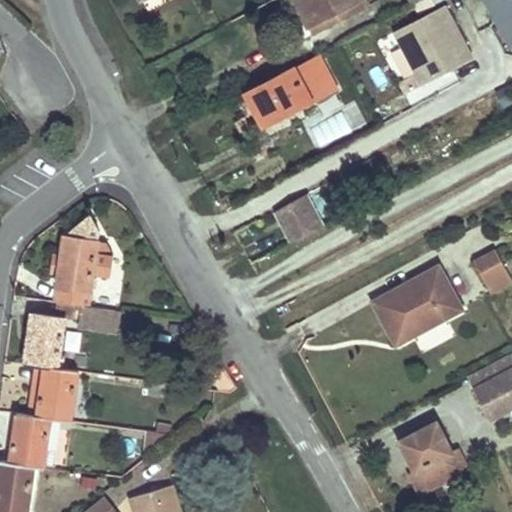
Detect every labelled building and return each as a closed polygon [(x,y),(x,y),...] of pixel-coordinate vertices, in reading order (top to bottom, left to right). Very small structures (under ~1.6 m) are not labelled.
[(295,0),(309,27),(358,0),(295,0)] [(313,34),(371,3),(369,0),(358,0),(309,27),(313,34)] [(511,0),(486,0),(511,47),(511,46),(511,0)] [(445,4),(395,30),(423,83),(473,57),(445,4)] [(334,84),(317,54),(246,91),(264,125),(313,99),(311,96),(334,84)] [(354,108),(308,127),(316,145),(362,126),(354,108)] [(307,192),(276,209),(284,224),(315,208),(307,192)] [(315,208),(284,224),(293,241),(324,224),(315,208)] [(64,235),(54,301),(58,301),(88,305),(98,240),(64,235)] [(511,280),(511,278),(496,250),(474,262),(491,292),(511,280)] [(111,252),(97,252),(97,272),(111,272),(111,252)] [(462,309),(439,266),(374,301),(397,343),(415,334),(412,328),(440,313),(443,319),(462,309)] [(44,365),(59,367),(66,316),(103,321),(105,307),(88,305),(58,301),(57,315),(31,312),(24,363),(44,365)] [(412,328),(415,334),(443,319),(440,313),(412,328)] [(511,360),(509,355),(468,376),(475,388),(511,368),(511,360)] [(59,367),(44,365),(37,415),(51,417),(71,420),(78,370),(59,367)] [(491,419),(511,407),(511,368),(475,388),(491,419)] [(51,417),(37,415),(15,412),(8,463),(35,466),(37,467),(40,449),(47,450),(51,417)] [(419,493),(467,468),(458,449),(451,452),(437,423),(400,441),(415,470),(410,473),(419,493)] [(44,468),(47,450),(40,449),(37,467),(44,468)] [(28,511),(35,466),(8,463),(0,461),(0,511),(28,511)] [(135,511),(179,511),(172,485),(131,497),(135,511)] [(115,511),(104,498),(86,511),(115,511)]
